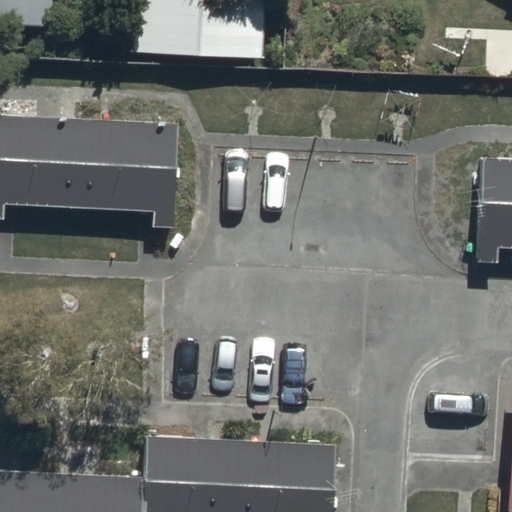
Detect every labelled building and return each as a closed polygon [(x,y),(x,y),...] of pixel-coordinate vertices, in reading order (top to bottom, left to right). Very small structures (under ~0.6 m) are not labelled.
[(49,0),(0,0),(0,27),(48,31),(49,0)] [(259,0),(129,0),(128,49),(258,53),(259,0)] [(172,115),(0,108),(0,226),(11,227),(12,207),(142,212),(144,228),(168,229),(172,115)] [(511,156),(465,154),(460,273),(490,274),(491,253),(511,254),(511,156)] [(331,511),(334,440),(147,434),(146,469),(144,511),(331,511)] [(144,511),(146,469),(0,464),(0,511),(144,511)]
